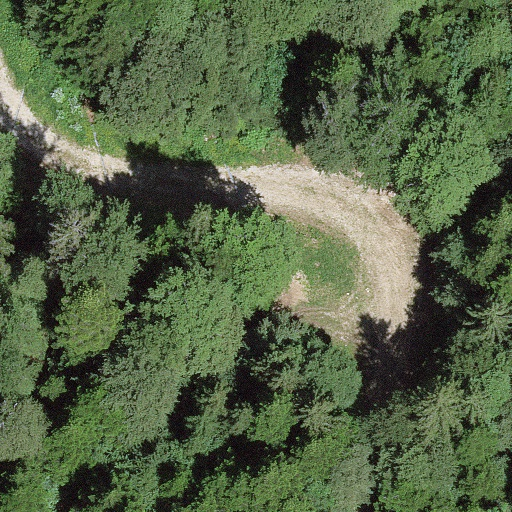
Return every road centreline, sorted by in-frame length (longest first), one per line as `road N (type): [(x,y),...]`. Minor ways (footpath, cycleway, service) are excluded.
road 1 (track): [(388,266),(324,203),(257,184),(167,179),(57,153),(0,92)]
road 2 (track): [(362,511),(396,400),(388,266)]
